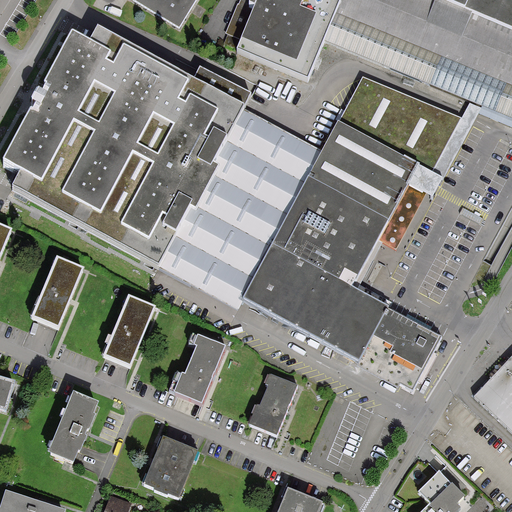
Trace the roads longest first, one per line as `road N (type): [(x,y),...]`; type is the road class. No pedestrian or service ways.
road 1 (residential): [(378,504),(0,346)]
road 2 (residential): [(511,288),(407,454)]
road 3 (residential): [(0,104),(63,0)]
